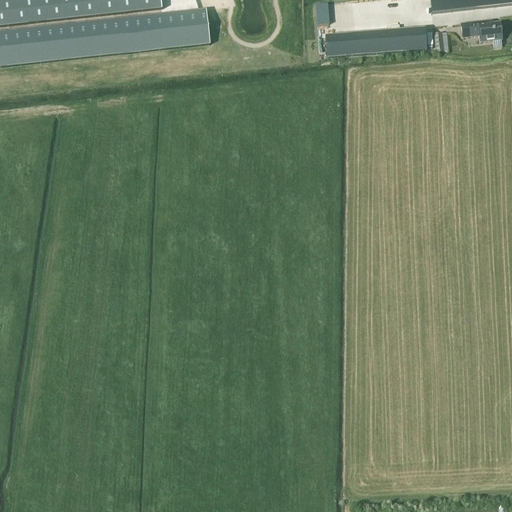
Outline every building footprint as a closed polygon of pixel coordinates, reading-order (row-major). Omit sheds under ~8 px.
[(159,0),(9,0),(0,1),(0,28),(161,11),(159,0)] [(511,0),(429,0),(431,15),(511,6),(511,0)] [(205,12),(0,34),(0,68),(209,46),(205,12)] [(413,23),(314,35),(316,57),(416,45),(413,23)] [(487,26),(487,23),(460,26),(462,40),(479,38),(480,44),(501,41),(500,25),(487,26)] [(444,53),(442,35),(433,36),(435,54),(444,53)]
